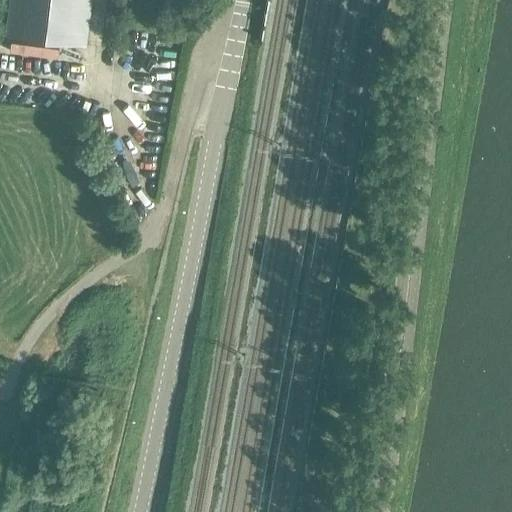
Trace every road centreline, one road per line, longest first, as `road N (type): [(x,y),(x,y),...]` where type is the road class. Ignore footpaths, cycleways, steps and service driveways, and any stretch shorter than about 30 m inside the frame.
road 1 (tertiary): [(139,511),(244,0)]
road 2 (unclassified): [(370,511),(434,0)]
